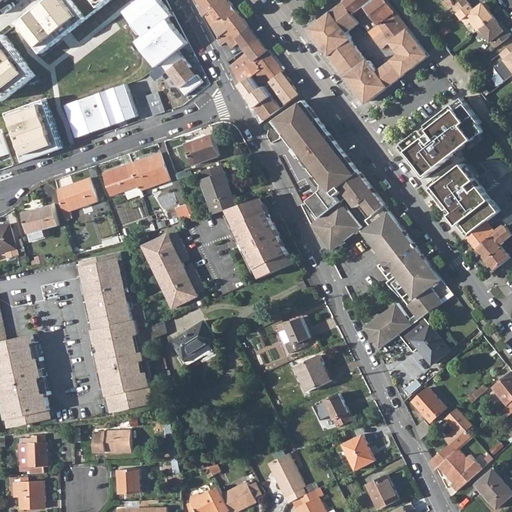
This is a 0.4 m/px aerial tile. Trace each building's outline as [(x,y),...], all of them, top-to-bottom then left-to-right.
[(48,0),(20,22),(44,53),(111,0),(48,0)] [(161,0),(141,0),(127,11),(146,36),(139,41),(159,67),(161,65),(179,50),(188,43),(165,13),(169,9),(161,0)] [(196,0),(209,22),(217,39),(230,29),(235,36),(249,26),(233,4),(229,0),(196,0)] [(344,0),(344,1),(353,12),(355,11),(359,16),(368,9),(372,14),(379,23),(383,29),(373,37),(383,47),(391,42),(409,28),(387,0),(344,0)] [(447,0),(444,3),(450,11),(455,7),(456,6),(450,0),(447,0)] [(455,7),(460,14),(470,5),(466,0),(463,0),(456,6),(455,7)] [(308,29),(318,41),(320,39),(333,54),(329,56),(336,65),(345,77),(348,74),(361,91),(358,94),(367,105),(430,55),(409,28),(391,42),(400,54),(378,71),(369,60),(367,60),(350,40),(351,36),(347,32),(361,22),(353,12),(344,1),(308,29)] [(460,14),(469,25),(473,23),(479,30),(496,18),(484,4),(475,11),(470,5),(460,14)] [(359,16),(364,19),(372,14),(368,9),(359,16)] [(479,30),(486,39),(489,37),(498,48),(511,37),(496,18),(479,30)] [(368,32),(373,37),(383,29),(379,23),(368,32)] [(217,39),(220,46),(227,41),(232,48),(240,43),(245,50),(259,39),(254,33),(249,26),(235,36),(230,29),(217,39)] [(4,34),(0,37),(0,95),(4,100),(36,75),(4,34)] [(248,66),(236,76),(240,85),(251,77),(256,73),(261,69),(255,61),(268,50),(259,39),(245,50),(248,53),(246,54),(252,64),(248,66)] [(318,41),(329,56),(333,54),(320,39),(318,41)] [(511,45),(502,54),(511,65),(508,67),(511,72),(511,45)] [(179,50),(161,65),(167,73),(169,71),(182,87),(180,89),(186,96),(204,82),(199,74),(197,76),(191,68),(192,67),(179,50)] [(271,83),(287,104),(301,94),(289,78),(274,58),(268,50),(255,61),(261,69),(256,73),(260,79),(265,75),(271,83)] [(246,54),(242,57),(248,66),(252,64),(246,54)] [(242,57),(231,65),(236,76),(248,66),(242,57)] [(352,87),(358,94),(361,91),(348,74),(345,77),(352,87)] [(265,75),(260,79),(266,87),(271,83),(265,75)] [(251,77),(240,85),(247,98),(260,89),(251,77)] [(127,84),(68,105),(79,137),(139,116),(127,84)] [(167,111),(160,91),(148,95),(156,115),(167,111)] [(272,96),(256,107),(260,113),(256,116),(260,123),(281,108),(272,96)] [(463,98),(448,109),(459,123),(452,128),(463,143),(464,143),(479,131),(483,128),(481,125),(482,124),(463,98)] [(46,99),(8,113),(25,162),(64,148),(46,99)] [(283,114),(274,120),(324,183),(323,189),(309,200),(323,217),(342,201),(349,196),(357,207),(363,202),(373,215),(386,205),(377,192),(368,181),(363,174),(357,166),(351,159),(347,153),(341,146),(322,121),(306,100),(284,113),(283,114)] [(441,115),(452,128),(459,123),(448,109),(441,115)] [(415,136),(426,149),(432,144),(421,131),(415,136)] [(464,143),(471,151),(485,140),(479,131),(464,143)] [(1,133),(0,133),(0,157),(9,154),(1,133)] [(188,143),(195,164),(221,155),(213,134),(188,143)] [(415,136),(400,148),(422,177),(444,160),(432,144),(426,149),(415,136)] [(459,147),(469,160),(474,156),(471,151),(464,143),(463,143),(459,147)] [(133,163),(142,189),(171,179),(162,152),(133,163)] [(422,177),(440,200),(444,197),(454,211),(457,209),(469,225),(467,227),(473,234),(493,219),(468,187),(471,184),(463,174),(459,177),(455,180),(449,173),(453,170),(454,169),(448,161),(446,158),(444,160),(422,177)] [(133,163),(105,173),(113,195),(139,185),(140,189),(142,189),(133,163)] [(200,171),(215,215),(229,210),(240,206),(236,195),(234,195),(226,171),(225,171),(222,164),(200,171)] [(453,170),(449,173),(455,180),(459,177),(453,170)] [(58,190),(65,218),(73,215),(71,211),(100,200),(92,178),(58,190)] [(235,222),(262,278),(294,264),(267,210),(262,199),(240,206),(229,210),(235,222)] [(309,200),(303,205),(304,206),(313,224),(323,217),(309,200)] [(323,217),(313,224),(334,250),(363,227),(342,201),(323,217)] [(30,233),(44,229),(60,225),(55,204),(24,213),(30,233)] [(177,208),(182,221),(192,218),(188,204),(177,208)] [(473,243),(477,249),(494,236),(506,226),(508,225),(508,226),(511,223),(511,204),(493,219),(473,234),(468,237),(473,243)] [(455,295),(386,205),(373,215),(367,220),(374,229),(370,231),(379,243),(398,268),(387,275),(417,314),(411,319),(399,303),(366,327),(381,348),(401,334),(424,316),(455,295)] [(17,248),(11,224),(0,227),(0,253),(7,251),(9,260),(17,258),(19,255),(17,248)] [(494,236),(498,242),(504,237),(507,242),(511,236),(511,233),(506,226),(494,236)] [(30,233),(32,241),(47,237),(44,229),(30,233)] [(145,246),(176,308),(200,295),(199,293),(198,290),(205,287),(195,265),(187,269),(186,266),(184,262),(182,260),(190,256),(179,235),(172,238),(170,236),(169,234),(145,246)] [(477,249),(486,260),(503,247),(498,242),(494,236),(477,249)] [(398,268),(379,243),(376,245),(387,259),(379,265),(387,275),(398,268)] [(486,260),(495,271),(511,258),(503,247),(486,260)] [(120,252),(83,261),(92,301),(96,300),(100,320),(96,321),(101,342),(98,343),(104,371),(109,370),(112,386),(108,386),(112,404),(116,403),(118,412),(152,404),(150,395),(154,395),(148,372),(145,373),(143,363),(157,359),(144,302),(134,304),(133,300),(131,300),(120,252)] [(22,264),(24,269),(29,268),(25,256),(20,257),(22,264)] [(0,305),(0,384),(4,384),(8,402),(5,402),(9,419),(13,418),(14,427),(49,419),(48,410),(52,410),(48,392),(45,393),(41,376),(44,375),(42,368),(40,369),(32,335),(5,340),(5,337),(7,336),(0,305)] [(424,316),(401,334),(414,351),(420,347),(434,364),(451,349),(425,316),(424,316)] [(280,333),(289,354),(306,347),(303,341),(311,337),(302,318),(286,325),(288,329),(280,333)] [(150,328),(151,330),(153,340),(160,337),(168,334),(165,321),(150,328)] [(184,355),(180,358),(187,368),(215,350),(211,344),(218,340),(206,321),(175,341),(184,355)] [(157,359),(158,363),(166,361),(160,337),(153,340),(153,341),(157,359)] [(316,358),(320,365),(322,364),(331,382),(332,381),(332,380),(322,356),(316,358)] [(316,358),(297,367),(308,391),(331,382),(322,364),(320,365),(316,358)] [(415,382),(420,388),(431,379),(433,377),(428,371),(415,382)] [(511,373),(494,387),(508,405),(511,401),(511,373)] [(163,384),(167,406),(172,405),(167,384),(163,384)] [(474,393),(477,398),(487,389),(484,384),(477,390),(474,393)] [(471,396),(474,393),(477,390),(475,387),(468,393),(471,396)] [(414,402),(432,422),(447,408),(430,388),(414,402)] [(320,404),(324,412),(330,409),(339,426),(353,420),(340,394),(320,404)] [(503,409),(507,414),(508,416),(511,412),(511,401),(508,405),(503,409)] [(456,430),(445,439),(450,444),(456,451),(458,449),(472,436),(467,430),(473,425),(457,408),(446,418),(456,430)] [(495,416),(499,421),(507,414),(503,409),(495,416)] [(169,415),(161,417),(163,424),(165,423),(169,439),(174,438),(169,415)] [(417,428),(424,437),(432,430),(424,421),(417,428)] [(95,432),(96,452),(108,451),(108,453),(133,452),(132,430),(95,432)] [(31,473),(46,472),(45,451),(49,451),(48,442),(47,442),(47,435),(33,435),(33,438),(24,438),(24,443),(20,443),(21,466),(31,465),(31,473)] [(344,445),(357,470),(377,460),(364,435),(344,445)] [(430,461),(434,470),(439,467),(456,451),(450,444),(430,461)] [(456,451),(439,467),(453,483),(451,484),(457,491),(482,469),(470,455),(466,459),(458,449),(456,451)] [(308,494),(316,490),(313,484),(307,487),(290,453),(270,463),(287,496),(305,488),(308,494)] [(511,479),(499,465),(476,484),(498,509),(511,495),(511,479)] [(121,470),(122,493),(142,493),(141,468),(121,470)] [(368,485),(380,509),(401,499),(388,475),(368,485)] [(21,482),(21,497),(22,509),(46,509),(46,481),(29,481),(29,478),(22,478),(22,482),(21,482)] [(249,485),(256,499),(264,496),(257,481),(249,485)] [(223,494),(232,511),(238,511),(258,502),(256,499),(249,485),(248,482),(223,494)] [(221,511),(222,511),(221,511),(229,511),(232,511),(223,494),(220,487),(202,496),(198,494),(193,496),(192,501),(195,507),(196,509),(191,511),(221,511)] [(298,511),(327,511),(320,498),(325,495),(321,488),(316,490),(308,494),(302,497),(305,504),(297,508),(298,511)]
